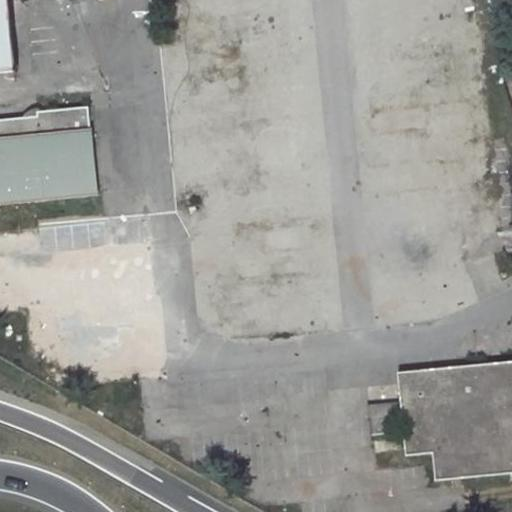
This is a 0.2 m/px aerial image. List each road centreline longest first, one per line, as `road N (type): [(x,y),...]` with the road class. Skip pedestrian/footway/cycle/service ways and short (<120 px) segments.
road 1 (unknown): [(328,343),(355,495),(366,504),(420,501)]
road 2 (trunk): [(196,511),(83,446),(0,411)]
